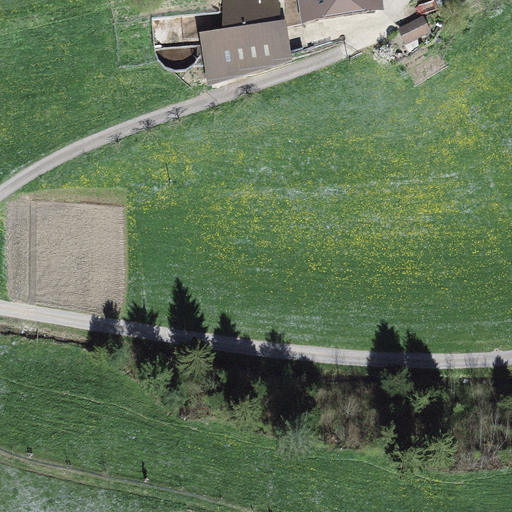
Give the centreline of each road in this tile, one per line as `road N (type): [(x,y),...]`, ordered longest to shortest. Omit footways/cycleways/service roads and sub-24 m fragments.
road 1 (unclassified): [(0,311),(182,342),(393,364),(511,359)]
road 2 (track): [(402,0),(365,39),(317,64),(90,142),(0,193)]
road 3 (track): [(0,454),(214,511)]
